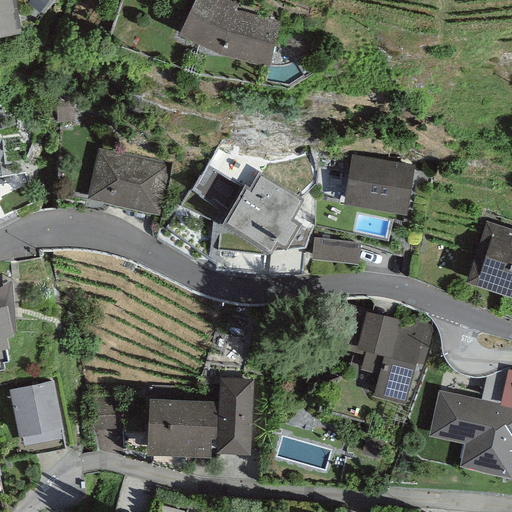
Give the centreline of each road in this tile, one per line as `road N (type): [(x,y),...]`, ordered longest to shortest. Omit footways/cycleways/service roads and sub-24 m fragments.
road 1 (residential): [(28,511),(97,459),(253,490),(511,507)]
road 2 (residential): [(463,315),(380,285),(235,290),(132,246),(59,229)]
